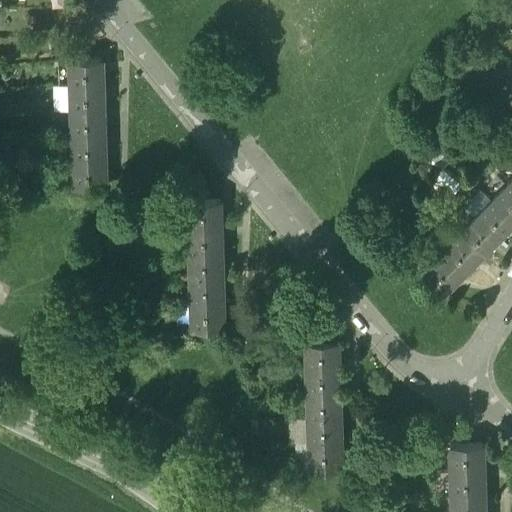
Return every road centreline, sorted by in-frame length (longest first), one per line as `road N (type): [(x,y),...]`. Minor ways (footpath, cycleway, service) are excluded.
road 1 (residential): [(99,0),(389,349),(458,395)]
road 2 (residential): [(0,411),(195,506)]
